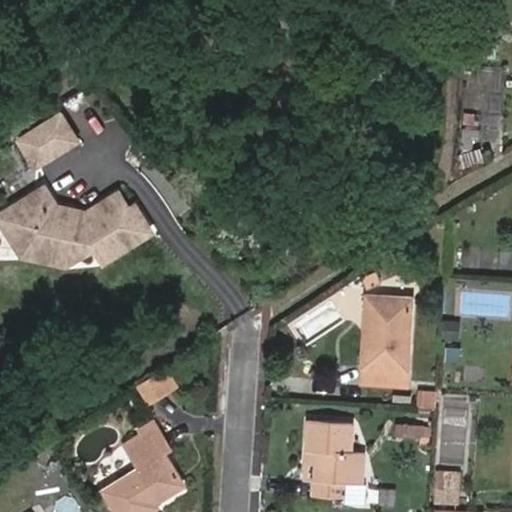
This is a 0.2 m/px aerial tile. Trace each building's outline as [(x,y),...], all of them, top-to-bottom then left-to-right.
[(61,153),(77,142),(61,116),(45,127),(61,153)] [(38,168),(61,153),(45,127),(21,142),(38,168)] [(138,245),(134,239),(149,228),(134,205),(127,210),(116,194),(78,219),(62,216),(44,188),(35,194),(38,200),(20,211),(16,206),(0,216),(0,220),(23,257),(41,262),(58,251),(67,256),(83,255),(93,247),(96,252),(105,265),(138,245)] [(35,194),(16,206),(20,211),(38,200),(35,194)] [(138,245),(154,234),(149,228),(134,239),(138,245)] [(41,262),(69,269),(96,252),(93,247),(83,255),(67,256),(58,251),(41,262)] [(415,285),(388,284),(388,296),(414,297),(415,285)] [(414,297),(388,296),(374,295),(372,330),(366,330),(362,382),(410,386),(416,297),(414,297)] [(374,295),(368,295),(366,330),(372,330),(374,295)] [(441,339),(461,339),(461,319),(442,318),(441,339)] [(171,366),(141,385),(153,403),(182,384),(171,366)] [(417,405),(435,406),(437,388),(419,386),(417,405)] [(353,451),(355,422),(311,418),(309,448),(319,448),(317,478),(315,493),(344,495),(344,502),(367,503),(368,483),(364,482),(367,452),(353,451)] [(146,427),(151,436),(133,445),(145,466),(106,489),(120,511),(151,511),(159,507),(156,501),(186,483),(167,452),(173,448),(157,421),(146,427)] [(422,438),(423,426),(396,424),(394,436),(422,438)] [(146,427),(128,438),(133,445),(151,436),(146,427)] [(309,448),(307,478),(317,478),(319,448),(309,448)] [(460,478),(441,476),(440,489),(459,489),(460,478)] [(440,500),(458,500),(459,489),(440,489),(440,500)]
